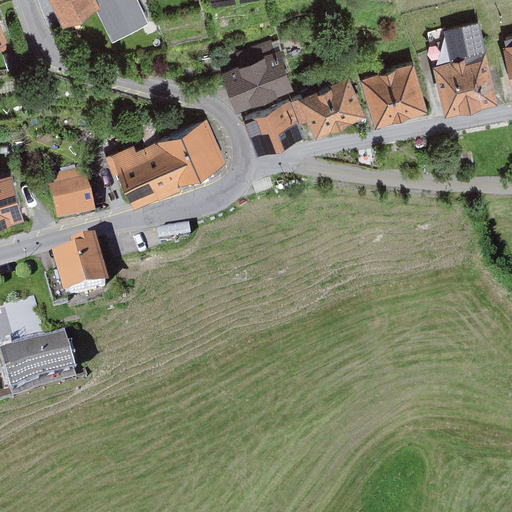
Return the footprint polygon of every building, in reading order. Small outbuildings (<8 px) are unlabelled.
[(47,0),(57,19),(88,3),(105,36),(142,17),(133,0),(47,0)] [(232,61),(214,67),(226,104),(285,84),(272,46),(268,47),(264,36),(228,48),(232,61)] [(511,39),(503,42),(511,75),(511,39)] [(450,43),(427,49),(443,109),(496,95),(482,45),(452,52),(450,43)] [(358,75),(371,120),(422,105),(410,60),(381,68),(379,62),(370,65),(372,71),(358,75)] [(302,88),(284,96),(294,118),(301,115),(309,132),(358,110),(342,73),(303,91),(302,88)] [(256,148),(289,135),(275,100),(237,115),(244,131),(249,129),(256,148)] [(129,145),(110,154),(130,198),(175,178),(174,174),(216,155),(199,118),(131,148),(129,145)] [(7,159),(0,160),(0,205),(18,201),(7,159)] [(81,173),(44,182),(53,216),(89,207),(81,173)] [(106,280),(94,234),(70,240),(72,246),(49,252),(53,268),(41,271),(49,302),(63,298),(61,292),(106,280)] [(26,292),(0,300),(0,307),(11,345),(0,348),(0,393),(72,371),(60,332),(40,338),(26,292)]
